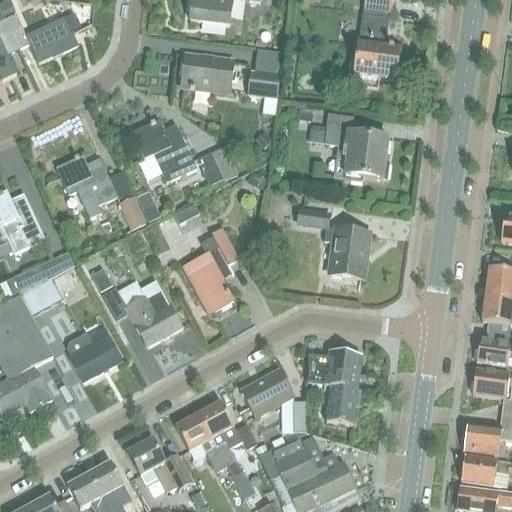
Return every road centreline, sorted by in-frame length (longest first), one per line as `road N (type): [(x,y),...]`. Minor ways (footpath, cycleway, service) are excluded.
road 1 (residential): [(0,489),(305,319),(433,333)]
road 2 (tertiary): [(433,333),(476,0)]
road 3 (residential): [(0,130),(100,80),(117,44),(122,0)]
road 4 (tertiary): [(412,511),(433,333)]
